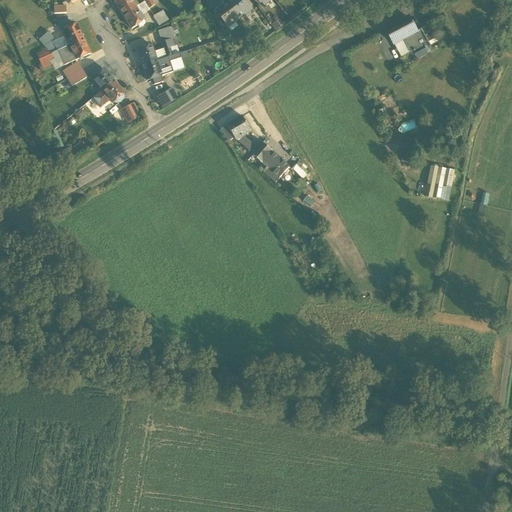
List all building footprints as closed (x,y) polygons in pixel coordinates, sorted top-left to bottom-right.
[(118,0),(114,3),(123,16),(135,8),(130,0),(118,0)] [(154,5),(150,0),(147,0),(144,2),(148,9),(154,5)] [(243,0),(234,0),(228,4),(239,19),(245,15),(244,13),(249,9),(249,8),(243,0)] [(149,11),(148,9),(144,2),(135,8),(141,16),(149,11)] [(235,23),(239,19),(228,4),(217,13),(226,26),(233,21),(235,23)] [(54,7),(54,14),(66,13),(65,6),(54,7)] [(141,16),(135,8),(123,16),(131,29),(144,21),(141,16)] [(244,13),(245,15),(248,18),(253,14),(249,9),(244,13)] [(153,17),(159,26),(168,20),(162,11),(153,17)] [(386,31),(394,46),(402,41),(416,34),(408,19),(386,31)] [(238,27),(235,23),(233,21),(226,26),(231,32),(238,27)] [(277,22),(271,26),(276,32),(281,28),(277,22)] [(64,37),(69,46),(82,40),(75,25),(62,32),(64,37)] [(158,32),(161,43),(171,39),(172,39),(171,36),(174,35),(172,27),(158,32)] [(260,30),(255,33),(259,39),(264,35),(260,30)] [(45,50),(50,55),(51,54),(57,52),(58,51),(51,43),(50,42),(54,39),(47,31),(37,41),(45,50)] [(402,41),(409,53),(427,43),(421,31),(416,34),(402,41)] [(64,37),(51,43),(58,51),(69,46),(64,37)] [(163,51),(170,48),(174,47),(171,39),(161,43),(163,49),(163,51)] [(82,40),(69,46),(76,61),(89,54),(82,40)] [(137,50),(142,66),(156,61),(154,53),(151,45),(148,47),(142,49),(137,50)] [(64,66),(76,61),(69,46),(58,51),(57,52),(64,66)] [(176,46),(174,47),(170,48),(172,56),(179,53),(176,46)] [(163,51),(166,58),(172,56),(170,48),(163,51)] [(163,49),(154,53),(156,61),(166,58),(163,51),(163,49)] [(50,55),(45,50),(35,55),(42,70),(51,66),(49,61),(53,59),(51,54),(50,55)] [(57,52),(51,54),(53,59),(49,61),(51,66),(54,71),(64,66),(57,52)] [(161,76),(173,72),(169,62),(180,59),(181,58),(179,53),(172,56),(166,58),(156,61),(161,76)] [(169,62),(173,72),(184,69),(180,59),(169,62)] [(161,76),(156,61),(142,66),(147,81),(152,79),(161,76)] [(58,74),(63,81),(80,71),(76,63),(58,74)] [(91,79),(101,91),(113,82),(103,69),(91,79)] [(85,78),(80,71),(63,81),(67,89),(85,78)] [(161,76),(152,79),(154,85),(163,82),(161,76)] [(101,91),(102,91),(109,101),(112,104),(123,94),(113,82),(101,91)] [(172,89),(156,98),(162,108),(177,99),(172,89)] [(100,108),(109,101),(102,91),(92,99),(100,108)] [(120,110),(127,124),(141,117),(134,103),(120,110)] [(81,109),(74,115),(79,121),(86,115),(81,109)] [(254,128),(258,124),(249,113),(245,117),(254,128)] [(234,140),(235,142),(243,138),(251,133),(243,118),(227,127),(234,140)] [(220,131),(227,143),(234,140),(227,127),(220,131)] [(56,130),(53,132),(59,146),(62,144),(56,130)] [(89,140),(81,136),(77,143),(79,143),(84,148),(84,149),(85,149),(88,142),(89,140)] [(235,142),(252,156),(257,150),(243,138),(235,142)] [(84,148),(79,143),(70,149),(73,156),(84,149),(84,148)] [(402,163),(413,165),(413,163),(417,145),(406,143),(402,163)] [(279,178),(280,179),(290,167),(262,144),(257,150),(252,156),(267,168),(279,178)] [(73,156),(70,149),(69,148),(61,152),(65,161),(73,158),(73,156)] [(417,196),(448,202),(454,171),(423,165),(417,196)] [(293,169),(300,176),(303,172),(296,166),(293,169)] [(279,178),(267,168),(263,173),(275,183),(279,178)]
